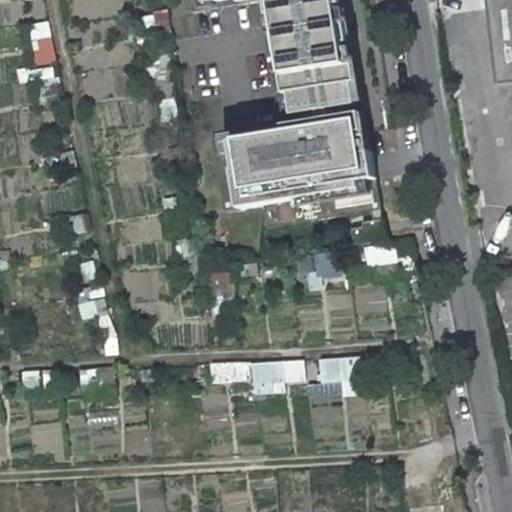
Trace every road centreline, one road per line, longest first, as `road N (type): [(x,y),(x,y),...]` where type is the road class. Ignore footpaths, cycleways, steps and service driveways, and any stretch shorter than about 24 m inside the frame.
road 1 (unclassified): [(505,511),(417,0)]
road 2 (unknown): [(494,451),(0,475)]
